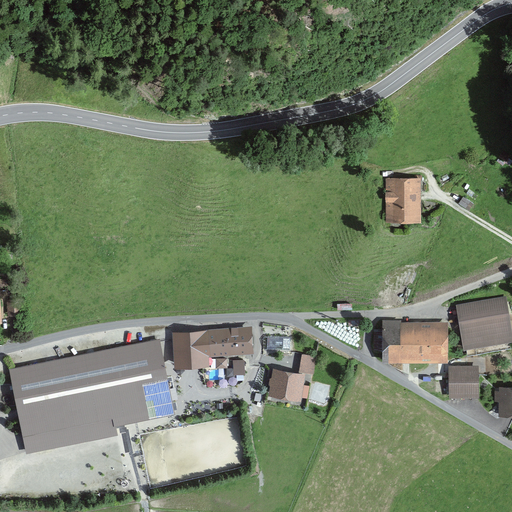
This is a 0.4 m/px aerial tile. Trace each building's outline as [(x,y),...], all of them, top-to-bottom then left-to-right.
[(415,186),(415,180),(386,180),(385,218),(418,219),(418,201),(415,201),(415,189),(417,189),(418,186),(415,186)] [(460,203),(470,210),(475,204),(464,197),(460,203)] [(511,340),(504,298),(459,306),(466,348),(511,340)] [(7,300),(8,313),(21,312),(20,300),(7,300)] [(382,328),(382,354),(442,355),(442,329),(386,328),(387,319),(381,319),(381,328),(382,328)] [(291,348),(291,325),(267,325),(267,347),(291,348)] [(249,351),(248,331),(229,332),(229,348),(233,348),(233,352),(249,351)] [(218,353),(229,352),(229,348),(229,332),(182,335),(183,362),(203,361),(202,350),(218,349),(218,353)] [(171,403),(158,340),(11,370),(24,433),(171,403)] [(303,354),(300,371),(312,373),(315,356),(303,354)] [(234,360),(235,374),(244,373),(243,359),(234,360)] [(272,386),(271,393),(299,397),(303,375),(275,370),(274,377),(271,379),(270,383),(272,386)] [(452,380),(451,395),(477,395),(477,380),(452,380)] [(511,390),(502,390),(501,412),(511,412),(511,390)] [(190,408),(192,415),(209,412),(208,404),(190,408)]
